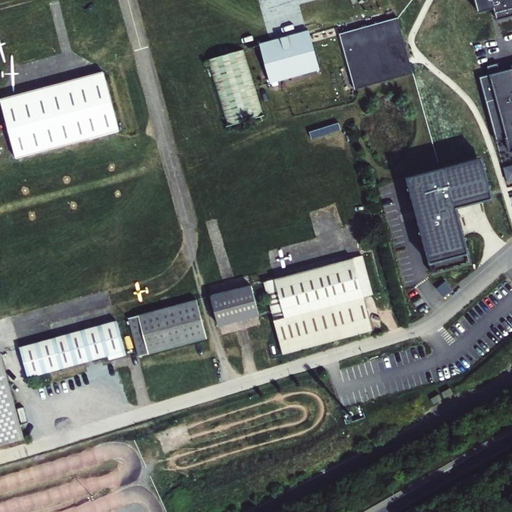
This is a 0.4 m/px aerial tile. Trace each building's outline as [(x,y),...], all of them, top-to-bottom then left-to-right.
[(511,0),(474,0),(478,12),(494,8),(497,19),(511,15),(511,0)] [(398,18),(340,34),(355,89),(413,73),(398,18)] [(319,70),(309,35),(261,48),(271,83),(297,76),(319,70)] [(262,120),(244,53),(207,62),(225,129),(262,120)] [(498,63),(487,66),(495,98),(486,100),(496,140),(506,138),(509,152),(511,150),(511,67),(500,71),(498,63)] [(103,72),(0,99),(0,103),(15,159),(119,131),(103,72)] [(482,157),(407,177),(413,199),(407,201),(410,212),(416,210),(432,273),(470,263),(455,207),(492,197),(482,157)] [(275,278),(261,282),(281,357),(371,332),(363,298),(372,296),(361,255),(275,278)] [(250,285),(210,295),(217,324),(262,312),(255,284),(250,285)] [(196,300),(127,319),(137,356),(206,338),(196,300)] [(117,321),(19,347),(27,376),(107,355),(108,360),(126,355),(117,321)] [(0,358),(0,448),(23,442),(0,358)] [(450,389),(442,393),(445,398),(453,394),(450,389)] [(439,394),(431,399),(434,404),(442,399),(439,394)]
